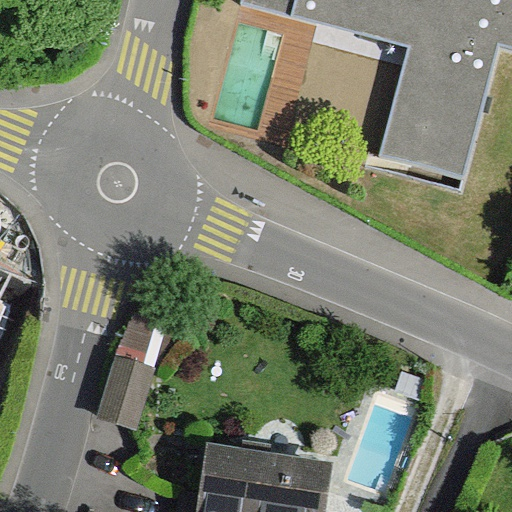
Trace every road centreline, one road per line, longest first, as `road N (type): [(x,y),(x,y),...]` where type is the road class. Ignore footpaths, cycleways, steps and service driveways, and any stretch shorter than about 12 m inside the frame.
road 1 (residential): [(119,182),(511,349)]
road 2 (residential): [(35,511),(119,182)]
road 3 (residential): [(119,182),(155,0)]
road 4 (residential): [(0,133),(119,182)]
